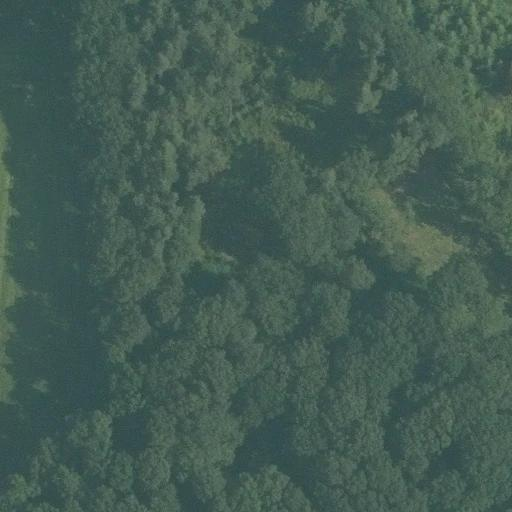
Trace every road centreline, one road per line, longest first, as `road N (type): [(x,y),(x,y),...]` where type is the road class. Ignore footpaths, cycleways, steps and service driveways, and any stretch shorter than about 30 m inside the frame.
road 1 (track): [(82,511),(81,491),(444,125)]
road 2 (track): [(511,226),(444,125),(380,0)]
